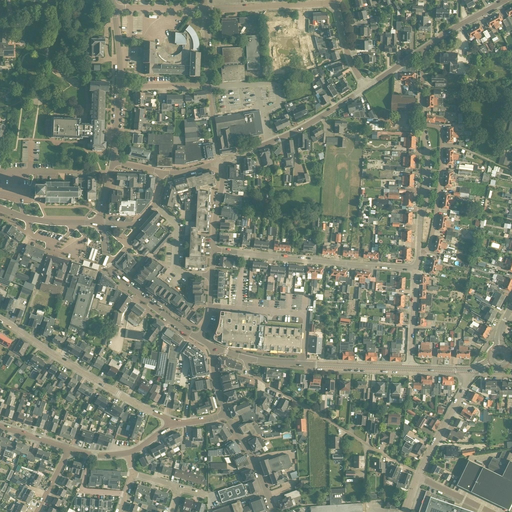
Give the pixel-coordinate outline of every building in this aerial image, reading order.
[(356,9),(357,9),(363,7),(363,4),(366,4),(365,0),(362,0),(361,0),(359,0),(355,1),(356,5),(355,5),(355,6),(356,8),(356,9)] [(363,7),(364,10),(370,9),(374,8),(372,2),(371,0),(367,0),(369,6),(363,7)] [(475,6),(473,2),(476,0),(464,0),(465,1),(465,2),(469,9),(475,6)] [(413,6),(412,12),(416,13),(423,13),(423,7),(424,7),(424,3),(418,3),(418,6),(413,6)] [(366,16),(367,16),(371,15),(370,9),(364,10),(362,11),(362,12),(358,13),(360,21),(367,19),(366,16)] [(329,19),(327,19),(327,13),(320,14),(320,20),(325,20),(325,24),(329,24),(329,19)] [(313,14),(313,20),(312,20),(312,25),(316,25),(316,23),(320,23),(320,22),(320,20),(320,14),(313,14)] [(500,15),(493,19),(498,29),(501,27),(498,23),(503,20),(500,15)] [(226,16),(226,18),(221,19),(222,38),(237,37),(236,18),(228,18),(228,16),(226,16)] [(371,23),(371,25),(378,25),(379,17),(376,17),(370,18),(371,23)] [(489,28),(493,25),(496,30),(498,29),(493,19),(486,23),(489,28)] [(323,22),(320,22),(320,23),(320,24),(321,27),(322,30),(329,29),(328,25),(324,26),(323,22)] [(145,74),(145,75),(153,75),(153,74),(159,74),(184,75),(189,75),(189,77),(199,77),(200,54),(194,54),(195,51),(199,52),(199,48),(199,45),(199,44),(199,42),(199,41),(198,40),(198,39),(198,38),(197,36),(197,35),(196,33),(195,33),(195,32),(194,30),(193,30),(192,29),(192,28),(190,27),(190,26),(189,26),(185,31),(183,34),(175,33),(175,45),(184,45),(184,48),(183,48),(183,49),(183,50),(182,51),(181,52),(181,53),(180,54),(178,55),(177,55),(176,56),(175,56),(174,56),(174,58),(171,57),(171,56),(170,56),(169,55),(168,55),(167,54),(166,53),(165,53),(165,52),(165,51),(164,50),(164,49),(163,48),(157,47),(157,49),(155,50),(155,45),(155,43),(144,43),(143,48),(143,64),(145,64),(144,74),(145,74)] [(481,38),(479,33),(483,31),(480,26),(473,29),(479,39),(481,38)] [(0,56),(3,56),(3,57),(14,57),(14,47),(8,47),(8,37),(9,37),(9,35),(8,34),(6,34),(6,29),(0,28),(0,56)] [(411,43),(411,33),(412,28),(408,28),(408,31),(404,30),(404,33),(403,33),(403,43),(411,43)] [(361,37),(367,37),(370,37),(370,29),(367,29),(361,29),(361,37)] [(477,40),(479,39),(473,29),(466,33),(469,38),(474,36),(477,40)] [(331,30),(326,32),(325,30),(320,32),(321,35),(326,34),(327,39),(333,37),(331,30)] [(319,31),(314,32),(313,33),(316,44),(323,42),(322,38),(318,39),(317,33),(320,32),(319,31)] [(489,33),(491,37),(494,42),(498,39),(497,37),(495,38),(492,32),(489,33)] [(247,70),(259,70),(258,36),(245,37),(245,43),(246,46),(247,70)] [(86,57),(96,57),(103,57),(103,46),(104,46),(104,40),(91,40),(91,46),(92,46),(92,51),(86,51),(86,57)] [(334,41),(328,42),(328,41),(323,42),(316,44),(317,46),(322,45),(325,48),(329,47),(330,50),(336,48),(334,41)] [(368,51),(368,50),(371,50),(371,46),(372,46),(372,41),(365,41),(365,43),(361,43),(361,51),(368,51)] [(221,67),(221,82),(245,81),(244,66),(243,66),(242,48),(222,49),(222,56),(223,66),(221,67)] [(326,60),(332,58),(333,61),(339,59),(337,52),(331,54),(331,52),(326,53),(324,54),(326,60)] [(363,57),(366,57),(366,64),(373,64),(373,63),(376,63),(376,60),(376,53),(371,53),(368,53),(363,53),(363,57)] [(453,65),(457,65),(458,54),(448,53),(448,54),(441,54),(440,64),(447,64),(447,73),(452,74),(453,65)] [(335,63),(326,66),(328,71),(332,70),(333,73),(333,72),(334,72),(334,74),(341,70),(342,69),(343,69),(342,68),(343,67),(342,66),(342,65),(341,64),(336,66),(335,63)] [(406,86),(408,85),(407,74),(399,75),(400,81),(405,80),(406,86)] [(411,85),(410,80),(416,80),(415,74),(407,74),(408,85),(411,85)] [(443,79),(442,79),(442,76),(432,75),(432,83),(438,84),(438,87),(445,87),(446,82),(444,82),(444,80),(443,79)] [(328,99),(326,95),(323,90),(322,90),(320,86),(325,83),(321,78),(318,80),(319,81),(315,83),(318,87),(314,90),(317,94),(318,94),(320,98),(319,99),(323,105),(329,102),(327,99),(328,99)] [(333,97),(337,94),(335,91),(337,90),(330,80),(330,79),(326,81),(329,85),(327,87),(326,87),(333,97)] [(338,87),(339,88),(338,89),(342,94),(349,89),(346,84),(347,84),(344,79),(341,81),(342,83),(340,84),(341,86),(338,87)] [(89,92),(92,92),(91,121),(91,125),(89,125),(89,138),(90,138),(90,143),(88,143),(87,144),(87,147),(88,149),(92,149),(92,151),(102,151),(102,149),(105,149),(105,143),(103,143),(105,92),(109,92),(109,83),(90,83),(89,92)] [(427,96),(427,102),(442,102),(442,101),(448,101),(448,99),(443,98),(441,95),(441,93),(442,93),(442,91),(441,91),(441,89),(434,89),(434,94),(434,95),(434,96),(433,96),(428,96),(427,96)] [(196,102),(196,100),(205,99),(205,92),(193,93),(194,96),(185,96),(185,102),(196,102)] [(400,111),(400,110),(415,111),(415,99),(401,98),(401,96),(392,95),(391,111),(400,111)] [(170,104),(175,104),(175,96),(167,96),(167,104),(162,104),(162,110),(167,110),(167,108),(170,108),(170,104)] [(364,118),(362,111),(363,111),(360,101),(353,103),(357,118),(364,118)] [(354,118),(357,118),(353,103),(347,104),(349,114),(353,113),(354,118)] [(288,104),(284,106),(287,112),(291,111),(295,120),(308,114),(304,106),(296,109),(294,105),(290,107),(288,104)] [(144,107),(143,110),(134,109),(134,113),(135,113),(135,118),(143,118),(143,113),(145,113),(146,111),(152,111),(152,108),(144,107)] [(205,108),(197,110),(197,109),(193,110),(195,119),(199,119),(208,117),(207,113),(206,114),(205,108)] [(373,110),(366,113),(369,119),(378,119),(373,110)] [(236,148),(235,144),(234,140),(254,136),(260,135),(260,134),(263,134),(258,111),(241,114),(214,119),(217,137),(219,150),(220,155),(236,153),(235,148),(236,148)] [(282,117),(284,120),(281,122),(284,128),(289,125),(287,120),(289,118),(287,114),(282,117)] [(76,120),(74,119),(62,119),(55,119),(52,119),(52,121),(52,126),(50,126),(49,136),(51,136),(51,138),(55,138),(62,138),(65,139),(70,139),(75,139),(82,139),(82,137),(85,138),(89,138),(89,125),(80,124),(80,120),(77,120),(76,120)] [(184,123),(184,134),(197,133),(201,132),(200,126),(203,126),(203,124),(208,124),(207,122),(207,121),(195,122),(184,123)] [(277,131),(284,128),(281,122),(280,121),(274,124),(277,131)] [(335,122),(334,127),(334,134),(343,134),(343,127),(346,127),(346,122),(335,122)] [(326,134),(322,134),(319,128),(312,132),(314,135),(311,137),(314,142),(322,138),(321,143),(325,143),(326,134)] [(197,142),(197,133),(184,134),(185,143),(185,144),(185,146),(185,152),(185,164),(205,159),(203,146),(198,147),(197,143),(197,142)] [(159,145),(159,155),(157,155),(157,167),(171,167),(172,159),(171,159),(172,145),(173,145),(173,135),(148,134),(148,138),(145,138),(145,144),(148,144),(148,145),(153,145),(159,145)] [(133,144),(138,144),(141,144),(142,136),(133,135),(133,140),(132,143),(133,144)] [(310,140),(306,140),(306,135),(297,135),(297,146),(298,146),(298,151),(310,151),(310,146),(310,140)] [(453,143),(453,138),(459,138),(459,135),(447,135),(447,143),(453,143)] [(287,154),(288,158),(282,159),(284,169),(294,168),(293,160),(293,158),(293,154),(294,154),(292,141),(285,142),(287,154)] [(203,145),(203,146),(205,159),(205,160),(214,159),(215,157),(213,143),(203,145)] [(133,144),(133,148),(129,147),(127,157),(149,161),(150,155),(151,152),(144,151),(144,150),(141,149),(137,149),(138,144),(133,144)] [(183,165),(184,152),(185,152),(185,146),(177,146),(177,151),(175,151),(174,165),(183,165)] [(277,155),(282,150),(278,147),(274,152),(277,155)] [(263,167),(272,165),(268,149),(259,151),(263,167)] [(459,155),(453,155),(453,149),(447,149),(447,157),(459,158),(459,155)] [(502,158),(500,164),(504,165),(507,166),(509,158),(502,156),(502,158)] [(459,160),(459,158),(447,157),(447,165),(453,165),(453,160),(459,160)] [(244,167),(243,167),(243,171),(244,170),(244,172),(248,171),(249,174),(254,174),(255,168),(254,161),(251,162),(250,159),(243,160),(244,167)] [(243,181),(240,181),(239,165),(236,165),(231,164),(231,166),(227,166),(227,180),(232,180),(232,191),(243,192),(243,191),(243,187),(243,181)] [(457,175),(452,175),(453,172),(447,171),(446,179),(458,181),(464,181),(464,178),(457,177),(457,175)] [(185,258),(185,268),(188,268),(191,268),(191,270),(192,270),(192,268),(205,269),(206,269),(206,268),(205,268),(205,257),(203,257),(201,257),(201,250),(202,251),(202,249),(201,249),(202,237),(203,237),(203,236),(201,236),(197,236),(197,234),(197,231),(201,232),(204,232),(206,232),(208,232),(208,231),(207,231),(207,219),(209,219),(209,218),(207,218),(208,206),(210,206),(210,205),(208,205),(209,193),(210,193),(210,192),(209,192),(209,188),(211,188),(211,187),(212,187),(215,186),(214,182),(212,173),(213,173),(213,172),(211,172),(208,173),(202,175),(199,176),(199,174),(198,174),(198,176),(196,176),(192,177),(196,192),(197,192),(197,196),(196,222),(185,222),(185,224),(185,225),(184,236),(190,236),(189,258),(187,258),(185,258)] [(136,200),(137,195),(144,195),(144,198),(149,202),(151,201),(152,192),(154,190),(155,178),(153,176),(146,176),(146,175),(128,174),(117,174),(117,180),(118,180),(116,186),(121,187),(122,187),(128,189),(128,193),(128,201),(136,202),(136,200)] [(301,177),(296,178),(298,184),(303,182),(303,183),(309,182),(307,174),(301,176),(301,177)] [(190,203),(193,203),(194,195),(197,196),(197,192),(196,192),(192,177),(186,179),(190,195),(190,203)] [(88,178),(78,178),(72,178),(72,179),(72,182),(72,186),(78,186),(78,184),(81,184),(81,188),(87,189),(87,200),(89,200),(91,200),(95,200),(96,178),(88,178)] [(185,199),(185,204),(184,211),(190,211),(190,203),(190,195),(186,179),(185,179),(185,178),(182,179),(173,182),(176,193),(176,192),(178,192),(180,199),(181,199),(186,198),(186,199),(185,199)] [(452,182),(458,183),(458,181),(446,179),(445,187),(451,188),(452,182)] [(176,193),(173,182),(167,183),(166,190),(175,192),(176,195),(176,193)] [(81,195),(81,191),(78,188),(69,188),(69,183),(54,183),(46,183),(46,185),(46,186),(46,188),(36,187),(34,186),(34,187),(35,188),(35,193),(34,197),(33,198),(34,199),(35,198),(45,198),(45,203),(68,203),(68,204),(74,204),(74,198),(78,199),(81,195)] [(122,192),(113,190),(112,189),(111,194),(107,212),(109,213),(109,214),(135,215),(135,214),(136,202),(128,201),(121,201),(122,192)] [(406,194),(406,196),(399,195),(399,193),(406,194),(406,190),(399,190),(384,189),(384,199),(391,199),(413,200),(413,194),(412,194),(407,194),(406,194)] [(166,190),(161,205),(171,214),(175,217),(176,218),(180,213),(174,208),(174,204),(173,204),(173,203),(176,195),(175,192),(166,190)] [(454,198),(450,197),(450,194),(445,193),(444,201),(455,203),(466,204),(466,201),(455,200),(454,200),(454,198)] [(136,200),(136,214),(139,214),(145,208),(149,202),(144,198),(144,195),(137,195),(136,200)] [(224,203),(233,205),(239,206),(240,203),(234,201),(235,197),(225,195),(224,203)] [(377,208),(389,208),(389,201),(378,200),(377,208)] [(455,204),(455,203),(444,201),(442,209),(448,210),(449,207),(456,208),(457,204),(455,204)] [(225,216),(228,216),(227,220),(234,220),(236,221),(237,211),(232,210),(232,212),(229,211),(229,210),(222,209),(221,215),(225,215),(225,216)] [(139,230),(141,231),(142,232),(140,234),(139,234),(136,237),(136,238),(133,241),(133,244),(146,256),(150,251),(154,255),(165,242),(167,240),(171,236),(167,232),(166,231),(167,230),(166,229),(163,226),(162,225),(166,220),(156,211),(139,230)] [(451,220),(447,219),(447,216),(442,215),(440,223),(454,225),(457,226),(458,221),(454,221),(454,222),(451,222),(451,220)] [(335,217),(334,226),(341,227),(342,218),(335,217)] [(0,223),(0,237),(10,244),(6,249),(11,252),(14,248),(15,249),(23,238),(19,235),(20,233),(8,224),(9,222),(4,218),(0,223)] [(412,225),(412,219),(391,218),(390,226),(393,227),(399,227),(399,222),(405,222),(405,224),(406,224),(406,225),(411,225),(412,225)] [(225,220),(225,223),(220,223),(220,230),(229,230),(229,227),(233,227),(234,220),(227,220),(225,220)] [(453,228),(454,225),(440,223),(439,231),(445,232),(446,226),(453,228)] [(243,238),(242,245),(249,245),(249,239),(250,240),(251,235),(252,235),(252,229),(247,229),(246,229),(245,232),(245,234),(243,234),(243,238)] [(222,233),(222,236),(220,236),(219,243),(228,243),(228,240),(233,240),(233,233),(222,233)] [(315,252),(316,243),(316,235),(311,234),(311,242),(304,242),(303,251),(315,252)] [(447,244),(442,243),(443,238),(438,237),(436,245),(447,247),(449,247),(450,244),(448,243),(447,244)] [(265,240),(265,243),(261,242),(261,249),(268,250),(269,243),(268,243),(269,241),(265,240)] [(274,241),(274,245),(273,250),(281,251),(282,245),(278,245),(278,241),(274,241)] [(285,246),(282,245),(281,251),(289,251),(290,242),(286,242),(285,246)] [(27,267),(31,256),(32,256),(33,252),(34,252),(35,248),(27,245),(24,253),(23,255),(19,254),(16,261),(11,259),(8,268),(3,279),(13,283),(19,265),(27,267)] [(336,255),(337,250),(337,245),(334,245),(334,246),(330,246),(329,255),(335,256),(335,255),(336,255)] [(350,251),(347,251),(347,247),(346,247),(346,245),(343,245),(342,256),(350,257),(350,251)] [(446,249),(447,247),(436,245),(434,252),(440,254),(440,253),(443,253),(444,249),(446,249)] [(97,262),(101,251),(88,247),(85,258),(97,262)] [(32,256),(31,259),(40,262),(41,260),(42,260),(44,254),(44,252),(35,248),(34,252),(33,252),(32,256)] [(355,248),(354,252),(350,251),(350,257),(358,257),(358,248),(355,248)] [(119,269),(121,269),(126,274),(132,267),(136,263),(125,253),(121,258),(119,260),(115,264),(120,268),(119,269)] [(41,274),(43,277),(40,290),(49,293),(50,287),(51,288),(51,285),(48,284),(50,278),(52,279),(54,274),(53,273),(54,269),(57,270),(59,265),(56,264),(58,258),(47,255),(41,274)] [(55,277),(62,280),(63,280),(68,261),(58,258),(56,264),(59,265),(57,270),(54,269),(53,273),(54,274),(56,274),(55,277)] [(157,277),(161,272),(163,268),(150,258),(144,267),(142,266),(132,279),(141,286),(141,285),(145,289),(144,290),(153,296),(154,295),(167,304),(168,303),(176,309),(175,311),(184,317),(186,314),(187,315),(194,305),(205,305),(205,293),(203,293),(203,283),(199,283),(199,281),(187,281),(187,299),(157,277)] [(239,263),(233,262),(233,259),(220,258),(219,266),(234,268),(234,269),(238,269),(239,263)] [(433,258),(431,266),(450,270),(455,271),(456,267),(441,263),(441,265),(440,265),(441,260),(433,258)] [(511,265),(505,263),(496,261),(494,265),(504,268),(504,267),(508,268),(507,270),(509,271),(511,272),(511,265)] [(121,292),(116,289),(117,285),(102,273),(101,273),(97,285),(98,285),(97,288),(91,286),(91,287),(90,287),(91,281),(94,282),(94,280),(95,280),(98,270),(91,268),(92,267),(89,266),(89,268),(83,266),(82,266),(81,265),(71,262),(66,278),(67,278),(66,282),(69,283),(64,300),(76,304),(75,305),(73,304),(72,307),(75,308),(72,317),(69,326),(79,330),(86,333),(91,308),(109,313),(113,305),(115,301),(121,292)] [(256,272),(256,269),(259,270),(260,263),(253,262),(252,272),(256,272)] [(435,275),(435,274),(438,275),(439,270),(448,272),(449,272),(450,270),(431,266),(429,274),(435,275)] [(314,279),(315,268),(307,267),(306,273),(312,274),(311,279),(312,279),(311,282),(314,282),(314,279)] [(316,280),(317,274),(322,275),(323,269),(315,268),(314,279),(316,280)] [(338,282),(338,281),(339,270),(331,270),(330,275),(335,276),(335,281),(338,282)] [(346,277),(346,271),(339,270),(338,281),(346,282),(346,277)] [(15,278),(25,281),(28,282),(30,277),(17,272),(15,278)] [(30,277),(28,282),(34,285),(35,285),(39,275),(31,272),(30,277)] [(359,284),(362,284),(363,273),(355,272),(354,277),(359,278),(359,284)] [(370,273),(363,273),(362,284),(364,284),(365,279),(370,280),(369,289),(374,290),(375,279),(370,279),(370,273)] [(508,278),(508,280),(505,279),(505,278),(498,275),(496,279),(499,280),(498,280),(511,285),(511,279),(510,278),(508,278)] [(420,276),(420,285),(423,285),(426,285),(426,284),(429,284),(429,281),(429,277),(427,277),(420,276)] [(0,277),(0,283),(9,287),(11,282),(6,280),(0,277)] [(53,286),(51,285),(51,288),(50,287),(49,293),(60,296),(62,288),(60,288),(60,286),(61,286),(62,281),(55,279),(53,284),(53,286)] [(510,291),(511,287),(511,285),(498,280),(497,284),(502,286),(505,287),(504,289),(505,289),(505,290),(509,291),(510,291)] [(25,281),(22,287),(27,289),(32,291),(33,289),(34,285),(28,282),(25,281)] [(426,299),(426,298),(432,299),(432,294),(426,294),(426,285),(423,285),(423,291),(420,291),(420,299),(421,299),(426,299)] [(498,293),(495,299),(503,303),(506,297),(498,293)] [(131,299),(124,294),(115,307),(123,313),(132,300),(131,299)] [(479,296),(478,299),(481,300),(481,301),(487,305),(487,304),(490,306),(491,303),(479,296)] [(493,301),(494,301),(492,304),(500,308),(503,303),(495,299),(492,297),(490,300),(493,301)] [(17,301),(14,309),(12,312),(15,313),(14,316),(20,319),(21,316),(22,316),(26,306),(20,304),(22,300),(18,298),(17,301)] [(485,307),(487,305),(481,301),(481,300),(478,299),(476,298),(475,301),(480,303),(479,304),(485,307)] [(7,299),(3,309),(9,311),(10,308),(14,309),(17,301),(14,299),(13,301),(7,299)] [(419,313),(420,313),(425,313),(425,306),(431,306),(432,299),(426,299),(421,299),(421,304),(419,304),(419,313)] [(145,314),(143,312),(145,310),(136,304),(131,310),(133,311),(128,316),(138,325),(144,318),(145,317),(144,316),(145,314)] [(485,312),(488,313),(495,317),(498,312),(490,308),(489,311),(486,310),(485,312)] [(195,312),(190,320),(197,325),(203,318),(195,312)] [(233,348),(234,348),(257,350),(259,350),(261,350),(300,353),(302,324),(272,322),(269,321),(267,321),(267,320),(267,319),(267,318),(266,318),(266,317),(265,317),(265,316),(264,316),(263,316),(248,314),(248,316),(242,315),(240,314),(239,314),(238,314),(237,313),(235,313),(220,312),(220,314),(220,315),(220,316),(220,320),(219,320),(219,322),(219,323),(218,325),(218,326),(218,327),(217,328),(217,329),(216,330),(216,331),(216,332),(215,333),(215,334),(216,335),(217,336),(218,337),(220,339),(219,340),(219,341),(218,341),(219,342),(219,343),(220,344),(221,344),(223,345),(224,346),(226,346),(229,347),(231,347),(233,348)] [(114,313),(112,324),(114,325),(113,331),(118,332),(119,326),(120,326),(122,315),(114,313)] [(420,313),(420,318),(418,318),(418,326),(424,327),(424,319),(424,318),(425,318),(428,316),(428,313),(425,313),(420,313)] [(492,323),(495,317),(488,313),(485,319),(492,323)] [(37,314),(36,316),(31,314),(29,319),(30,319),(28,326),(35,328),(37,324),(39,325),(40,325),(43,316),(37,314)] [(50,318),(50,319),(49,323),(43,321),(39,334),(41,335),(41,336),(44,337),(45,337),(45,336),(47,337),(48,335),(50,330),(52,330),(55,320),(50,318)] [(152,325),(153,326),(147,333),(145,332),(144,341),(148,342),(148,341),(153,344),(158,338),(156,336),(164,326),(156,320),(152,325)] [(481,325),(479,328),(488,334),(491,329),(491,328),(486,325),(486,326),(485,325),(484,327),(481,325)] [(473,329),(481,333),(479,335),(480,336),(484,338),(485,338),(485,339),(488,334),(479,328),(479,329),(478,328),(474,326),(473,329)] [(163,341),(161,353),(160,361),(157,361),(150,360),(141,358),(141,363),(145,364),(148,365),(156,367),(154,376),(157,376),(164,377),(167,359),(170,341),(175,334),(167,328),(162,334),(162,335),(161,339),(163,341)] [(126,330),(124,338),(134,340),(143,342),(145,333),(126,330)] [(179,347),(179,346),(183,340),(175,334),(170,341),(167,359),(168,359),(164,384),(173,385),(177,361),(178,359),(175,359),(177,350),(179,347)] [(321,339),(321,336),(317,336),(317,335),(313,335),(312,338),(310,353),(320,354),(321,339)] [(62,336),(61,338),(56,336),(52,342),(58,346),(60,343),(62,344),(66,338),(62,336)] [(65,344),(68,346),(65,350),(71,353),(76,346),(72,344),(74,341),(69,337),(65,344)] [(12,342),(6,338),(2,344),(8,348),(12,342)] [(366,350),(367,350),(371,350),(371,345),(371,342),(371,338),(363,338),(363,344),(366,344),(366,350)] [(20,339),(13,351),(23,357),(30,345),(20,339)] [(77,357),(81,350),(84,352),(87,345),(83,342),(79,348),(76,346),(71,353),(77,357)] [(180,352),(179,360),(183,361),(184,355),(187,357),(188,357),(188,358),(188,359),(190,358),(193,378),(197,377),(209,375),(208,370),(207,363),(206,360),(206,358),(205,355),(202,352),(198,350),(198,349),(195,348),(195,347),(193,346),(192,345),(191,344),(191,345),(187,342),(180,352)] [(84,352),(86,353),(82,359),(89,363),(93,357),(88,354),(92,348),(87,345),(84,352)] [(335,360),(335,353),(336,347),(327,347),(326,352),(326,360),(335,360)] [(342,360),(348,360),(348,347),(340,347),(339,356),(342,356),(342,360)] [(152,352),(150,360),(157,361),(160,361),(161,353),(158,353),(152,352)] [(9,367),(14,359),(7,355),(2,364),(9,367)] [(31,367),(32,365),(35,367),(40,359),(36,356),(36,357),(33,356),(29,363),(28,365),(31,367)] [(104,363),(100,361),(102,359),(98,357),(93,366),(100,370),(104,363)] [(233,371),(233,369),(234,369),(241,371),(243,366),(235,364),(236,362),(227,359),(227,358),(219,357),(217,359),(217,368),(221,368),(221,372),(233,371)] [(40,372),(41,370),(45,364),(43,362),(44,361),(40,359),(35,367),(38,368),(37,370),(40,372)] [(108,365),(111,367),(107,374),(114,378),(118,371),(114,368),(117,363),(112,360),(108,365)] [(55,376),(54,375),(58,370),(51,366),(48,372),(51,374),(49,378),(52,380),(55,376)] [(129,377),(127,375),(129,371),(126,369),(120,381),(125,384),(129,377)] [(268,377),(271,378),(272,370),(269,369),(264,369),(263,378),(268,379),(268,377)] [(280,382),(280,379),(281,379),(282,371),(272,370),(271,378),(275,378),(273,387),(280,390),(282,382),(280,382)] [(33,378),(38,381),(42,375),(37,372),(33,378)] [(61,388),(65,382),(68,376),(61,372),(58,378),(61,380),(57,386),(61,388)] [(219,376),(221,384),(237,380),(249,384),(250,379),(246,378),(245,378),(237,376),(236,376),(235,372),(229,374),(219,376)] [(132,373),(129,377),(125,384),(131,387),(135,380),(138,382),(141,376),(138,374),(137,376),(135,374),(134,374),(132,373)] [(42,374),(42,375),(38,381),(37,383),(38,383),(35,387),(37,389),(39,387),(38,386),(40,384),(45,376),(42,374)] [(307,381),(304,380),(304,376),(297,375),(297,383),(302,384),(302,388),(307,389),(307,381)] [(425,395),(426,392),(426,376),(421,376),(421,383),(413,383),(413,389),(417,389),(417,390),(421,391),(420,395),(423,395),(425,395)] [(309,385),(320,386),(321,377),(313,377),(312,380),(310,379),(309,385)] [(68,385),(67,386),(70,388),(68,390),(69,391),(67,395),(68,395),(65,399),(69,401),(72,395),(73,393),(72,392),(78,382),(72,378),(68,385)] [(136,385),(140,386),(137,391),(145,395),(149,389),(150,389),(151,387),(150,386),(151,385),(148,383),(140,378),(136,385)] [(192,390),(191,393),(197,392),(197,391),(204,390),(210,389),(208,380),(202,381),(202,378),(197,378),(193,385),(192,390)] [(223,391),(233,389),(239,388),(237,380),(221,384),(223,391)] [(334,392),(334,381),(333,381),(333,380),(332,380),(331,380),(330,380),(330,381),(325,381),(325,384),(322,384),(322,395),(334,395),(334,392)] [(53,381),(51,385),(47,391),(51,393),(54,388),(54,387),(57,383),(53,381)] [(488,390),(491,391),(491,382),(486,382),(483,381),(483,393),(488,394),(488,390)] [(341,384),(340,384),(339,395),(344,395),(345,391),(349,391),(349,382),(341,382),(341,384)] [(370,388),(366,388),(367,383),(357,382),(357,388),(364,388),(363,398),(365,398),(365,399),(369,399),(370,388)] [(500,387),(497,386),(497,382),(491,382),(491,391),(491,395),(496,395),(496,397),(499,397),(500,387)] [(503,382),(503,387),(500,387),(499,397),(502,397),(502,395),(508,395),(508,394),(509,383),(503,382)] [(382,383),(381,383),(376,383),(375,397),(381,397),(381,393),(384,393),(384,384),(383,383),(382,383)] [(78,390),(76,394),(78,395),(79,396),(81,392),(84,394),(88,387),(85,385),(84,386),(81,384),(78,390)] [(391,394),(391,399),(399,399),(399,394),(400,384),(391,384),(391,394)] [(153,394),(150,399),(157,402),(160,396),(157,394),(160,388),(154,385),(150,392),(153,394)] [(87,401),(90,398),(93,392),(91,390),(91,389),(88,387),(84,394),(86,396),(84,399),(87,401)] [(166,406),(169,396),(171,397),(172,393),(173,390),(168,389),(167,395),(164,394),(162,398),(160,404),(166,406)] [(227,403),(237,399),(243,398),(242,393),(235,395),(234,391),(224,394),(227,403)] [(260,399),(257,405),(255,405),(255,413),(258,413),(261,409),(263,410),(264,410),(266,411),(268,408),(266,406),(267,404),(272,396),(264,392),(260,399)] [(475,403),(477,399),(482,402),(484,398),(478,396),(479,395),(473,392),(469,400),(475,403)] [(182,403),(176,402),(176,400),(177,394),(172,393),(171,397),(171,400),(174,400),(172,409),(181,411),(182,403)] [(94,403),(99,406),(104,398),(99,395),(94,403)] [(9,396),(6,405),(10,406),(12,400),(15,401),(16,398),(9,396)] [(211,411),(215,409),(212,397),(207,398),(208,402),(198,404),(199,408),(195,409),(196,413),(196,412),(197,415),(211,411)] [(104,398),(99,406),(98,408),(105,413),(108,407),(106,406),(109,401),(104,398)] [(281,398),(276,408),(274,412),(282,416),(289,403),(281,398)] [(17,421),(23,423),(26,415),(21,414),(23,406),(24,402),(21,401),(17,410),(20,411),(17,421)] [(233,407),(228,408),(232,417),(240,414),(244,423),(250,422),(255,420),(255,413),(255,405),(255,403),(247,403),(237,407),(236,405),(233,407)] [(112,417),(118,407),(113,404),(110,409),(108,407),(105,413),(112,417)] [(11,406),(9,410),(7,410),(5,417),(11,419),(14,412),(13,412),(14,407),(11,406)] [(45,421),(46,417),(47,417),(47,416),(46,414),(45,414),(43,415),(43,416),(41,416),(43,410),(44,407),(40,406),(39,408),(37,415),(41,417),(40,420),(38,419),(36,426),(42,429),(45,421)] [(123,410),(118,407),(112,417),(117,420),(119,417),(121,418),(124,413),(122,412),(123,410)] [(469,420),(470,419),(473,421),(475,418),(474,417),(475,415),(477,411),(473,408),(470,412),(464,409),(461,414),(464,416),(469,420)] [(33,418),(26,415),(23,423),(30,426),(33,418)] [(131,421),(140,424),(142,418),(137,417),(132,415),(130,421),(131,421)] [(361,425),(361,426),(365,426),(366,417),(358,417),(357,425),(358,425),(361,425)] [(424,423),(428,426),(427,427),(434,431),(437,427),(426,420),(420,417),(415,425),(421,429),(424,423)] [(428,417),(426,420),(437,427),(440,422),(433,418),(432,419),(428,417)] [(54,418),(52,423),(51,422),(48,430),(54,433),(57,424),(58,420),(54,418)] [(297,432),(306,431),(305,419),(296,420),(297,432)] [(458,419),(456,423),(456,422),(455,422),(454,425),(455,426),(463,430),(464,427),(466,428),(469,423),(464,421),(463,422),(458,419)] [(245,424),(238,427),(243,435),(249,431),(252,436),(258,435),(262,434),(265,434),(264,431),(261,432),(257,427),(256,425),(254,421),(251,423),(245,424)] [(376,436),(376,435),(377,435),(378,426),(374,426),(374,423),(368,422),(367,431),(371,432),(370,435),(372,435),(372,436),(374,437),(376,436)] [(214,438),(210,439),(211,444),(216,443),(215,438),(218,437),(217,433),(219,433),(226,428),(224,424),(217,425),(211,426),(213,435),(213,434),(214,438)] [(59,436),(66,438),(70,428),(63,425),(59,436)] [(76,430),(70,428),(66,438),(73,440),(76,430)] [(218,437),(215,438),(216,443),(219,442),(218,438),(220,438),(222,442),(224,441),(231,436),(226,428),(219,433),(217,433),(218,437)] [(85,442),(89,431),(81,429),(78,434),(81,435),(80,441),(85,442)] [(135,439),(137,434),(128,431),(126,430),(124,436),(135,439)] [(203,437),(201,437),(201,430),(193,430),(193,441),(203,441),(203,437)] [(452,431),(451,431),(449,434),(450,434),(448,438),(457,443),(459,438),(462,440),(465,434),(458,430),(457,433),(452,431)] [(96,437),(97,433),(94,432),(94,433),(89,431),(85,442),(90,444),(92,439),(95,439),(96,437)] [(418,443),(418,444),(413,441),(414,440),(406,435),(408,433),(404,431),(403,433),(406,435),(403,440),(406,441),(423,451),(425,447),(418,443)] [(102,445),(105,436),(106,434),(98,432),(97,433),(96,437),(98,438),(96,444),(102,445)] [(178,433),(172,436),(178,447),(181,445),(181,451),(185,451),(185,444),(182,444),(182,441),(178,433)] [(392,444),(393,434),(386,433),(386,434),(381,433),(380,440),(386,440),(385,443),(392,444)] [(302,435),(298,442),(302,444),(304,440),(306,441),(307,438),(302,435)] [(105,436),(102,445),(107,447),(109,443),(110,438),(105,436)] [(170,447),(172,450),(169,451),(172,456),(175,455),(173,450),(178,447),(172,436),(166,439),(170,447)] [(330,437),(330,449),(339,449),(339,437),(330,437)] [(0,444),(0,445),(6,448),(8,442),(8,440),(2,438),(0,444)] [(262,448),(264,452),(268,450),(264,443),(263,443),(260,438),(257,439),(256,438),(254,440),(252,438),(250,438),(247,440),(249,443),(250,445),(252,449),(252,448),(254,452),(261,447),(262,448)] [(411,449),(414,450),(413,452),(420,456),(423,451),(406,441),(402,448),(402,451),(408,455),(411,449)] [(8,442),(6,448),(3,456),(12,459),(15,450),(21,452),(23,445),(17,443),(16,444),(8,442)] [(208,456),(230,455),(231,455),(234,453),(235,455),(236,455),(241,452),(235,442),(224,449),(217,449),(217,450),(208,451),(208,456)] [(160,454),(166,451),(163,444),(157,448),(160,454)] [(21,452),(20,456),(22,457),(23,455),(26,456),(26,458),(27,458),(27,459),(28,459),(30,452),(28,452),(29,447),(23,445),(21,452)] [(447,447),(447,455),(444,455),(444,459),(447,459),(451,458),(451,457),(458,457),(458,452),(461,452),(461,447),(458,447),(447,447)] [(154,457),(160,454),(157,448),(151,451),(154,457)] [(36,454),(33,453),(30,461),(31,461),(31,462),(34,463),(35,459),(40,461),(44,452),(38,450),(36,454)] [(492,459),(488,467),(503,474),(511,456),(511,453),(506,451),(502,452),(498,462),(492,459)] [(43,465),(45,460),(48,461),(50,454),(44,452),(40,461),(41,461),(40,464),(39,467),(45,469),(46,466),(43,465)] [(144,455),(145,457),(139,459),(143,467),(150,464),(148,460),(152,458),(149,453),(144,455)] [(277,486),(284,483),(288,482),(286,477),(283,478),(282,473),(285,472),(285,471),(289,470),(288,468),(292,467),(288,454),(283,456),(283,455),(268,461),(267,459),(260,462),(265,476),(269,475),(273,485),(276,484),(277,486)] [(232,456),(228,458),(231,463),(232,465),(234,465),(235,468),(237,467),(238,470),(249,465),(244,455),(241,457),(240,455),(234,458),(232,456)] [(342,455),(332,455),(329,455),(329,459),(332,459),(332,463),(344,464),(344,456),(343,456),(342,456),(342,455)] [(354,468),(363,468),(363,457),(354,457),(354,468)] [(385,463),(381,463),(381,460),(373,459),(373,468),(378,469),(378,473),(385,473),(385,463)] [(457,486),(509,511),(511,505),(511,462),(510,461),(502,477),(469,461),(457,486)] [(74,462),(72,468),(71,473),(79,475),(78,479),(82,480),(85,470),(80,469),(82,464),(74,462)] [(159,470),(162,471),(161,473),(169,475),(171,469),(164,467),(165,464),(161,463),(159,470)] [(437,475),(439,472),(443,474),(444,470),(435,465),(431,472),(437,475)] [(182,469),(182,471),(176,469),(174,477),(181,479),(184,467),(182,466),(181,469),(182,469)] [(388,476),(387,479),(388,480),(392,482),(394,481),(395,479),(400,469),(392,466),(390,471),(385,469),(385,475),(388,476)] [(190,473),(185,472),(185,470),(186,471),(186,468),(184,467),(181,479),(188,481),(190,473)] [(250,469),(244,471),(240,473),(242,478),(241,478),(242,482),(243,482),(254,478),(250,469)] [(103,471),(97,470),(97,474),(91,473),(90,477),(89,480),(89,483),(95,484),(95,485),(96,485),(101,485),(102,479),(103,479),(104,471),(103,471)] [(195,475),(190,473),(188,481),(195,483),(198,471),(196,470),(195,473),(196,474),(195,475)] [(120,481),(119,481),(120,476),(113,475),(113,471),(107,471),(104,471),(103,479),(103,480),(108,481),(108,486),(112,486),(111,489),(117,489),(117,486),(118,487),(118,481),(120,481)] [(204,477),(198,476),(199,474),(199,475),(200,472),(198,471),(195,483),(202,485),(206,486),(206,481),(203,480),(204,477)] [(292,480),(299,477),(296,471),(290,473),(292,480)] [(43,478),(42,478),(42,477),(35,474),(34,477),(31,475),(27,472),(25,472),(24,474),(25,475),(29,478),(39,483),(41,480),(42,480),(43,478)] [(404,473),(401,482),(398,481),(396,488),(400,489),(401,488),(408,490),(409,485),(408,485),(411,476),(404,473)] [(40,484),(39,483),(29,478),(27,482),(19,477),(17,480),(21,482),(26,485),(27,482),(29,483),(28,484),(37,488),(38,486),(39,486),(40,484)] [(73,479),(72,481),(65,478),(62,485),(69,488),(69,487),(70,488),(71,488),(72,487),(72,486),(72,485),(71,485),(70,484),(71,484),(74,486),(77,481),(73,479)] [(242,485),(246,495),(246,496),(251,494),(259,492),(255,480),(242,485)] [(234,486),(234,487),(235,491),(235,490),(238,489),(240,493),(237,494),(236,494),(238,498),(246,495),(242,485),(242,484),(234,486)] [(139,493),(142,494),(144,487),(138,485),(134,498),(133,501),(140,503),(141,500),(140,500),(141,498),(137,497),(139,493)] [(226,489),(227,493),(230,492),(232,495),(229,496),(228,496),(230,500),(230,501),(238,498),(236,494),(237,494),(235,490),(235,491),(234,487),(234,486),(226,489)] [(148,498),(149,496),(151,489),(144,487),(142,494),(146,495),(145,497),(148,498)] [(57,494),(63,498),(62,499),(65,501),(67,499),(66,498),(68,494),(69,495),(71,491),(67,489),(66,491),(60,488),(57,494)] [(226,488),(218,491),(219,495),(222,494),(224,498),(220,499),(222,503),(230,500),(228,496),(229,496),(227,493),(226,489),(226,488)] [(362,511),(361,503),(341,505),(340,493),(345,493),(345,488),(330,489),(330,494),(329,494),(330,506),(310,507),(310,511),(362,511)] [(35,493),(34,493),(34,492),(27,489),(25,494),(23,493),(31,498),(33,495),(34,496),(35,493)] [(156,498),(160,499),(162,492),(155,490),(153,500),(156,501),(156,498)] [(32,499),(31,498),(23,493),(18,491),(17,493),(20,495),(19,498),(22,500),(29,503),(30,501),(31,501),(32,499)] [(168,494),(162,492),(160,499),(163,500),(163,503),(166,504),(168,494)] [(473,511),(454,505),(455,502),(426,492),(419,511),(473,511)] [(266,511),(261,497),(257,498),(257,499),(241,505),(240,501),(231,504),(212,511),(266,511)] [(290,497),(289,498),(289,497),(278,501),(281,510),(292,506),(295,505),(293,500),(291,500),(290,497)] [(58,508),(59,507),(61,508),(63,504),(65,505),(67,502),(65,501),(62,499),(61,501),(55,498),(52,504),(58,508)] [(84,511),(85,508),(85,507),(84,507),(85,500),(82,500),(82,499),(76,498),(75,506),(76,506),(81,506),(80,509),(80,511),(84,511)] [(93,511),(93,510),(93,507),(94,501),(93,501),(91,500),(85,499),(85,500),(84,507),(85,507),(89,507),(89,508),(89,511),(93,511)] [(183,507),(184,507),(182,511),(190,511),(193,501),(186,499),(183,507)] [(93,507),(98,508),(98,510),(97,511),(101,511),(103,501),(100,501),(100,500),(94,500),(93,501),(94,501),(93,507)] [(153,501),(150,500),(148,506),(157,508),(157,506),(152,505),(153,501)] [(103,501),(101,511),(105,511),(106,511),(106,508),(110,508),(111,508),(112,501),(106,501),(103,501)] [(21,511),(24,511),(25,510),(26,511),(27,509),(26,508),(27,508),(17,502),(15,505),(11,503),(10,506),(21,511)] [(202,511),(203,510),(204,510),(205,509),(206,507),(205,506),(204,506),(204,505),(198,503),(196,511),(193,510),(192,511),(202,511)]
